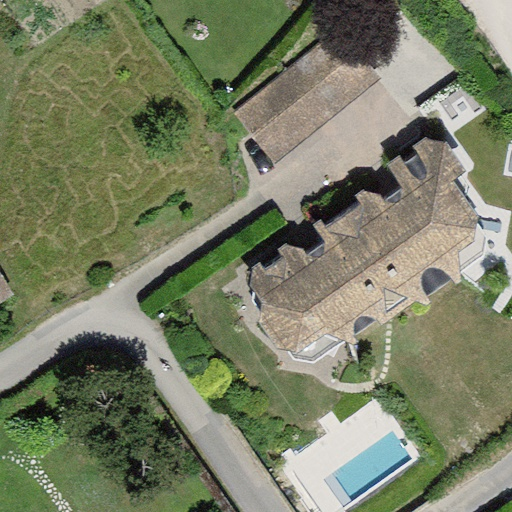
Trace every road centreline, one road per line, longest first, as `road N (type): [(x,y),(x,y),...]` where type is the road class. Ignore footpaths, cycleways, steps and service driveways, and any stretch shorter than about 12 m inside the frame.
road 1 (residential): [(95,327),(501,0)]
road 2 (residential): [(95,327),(122,331),(262,511)]
